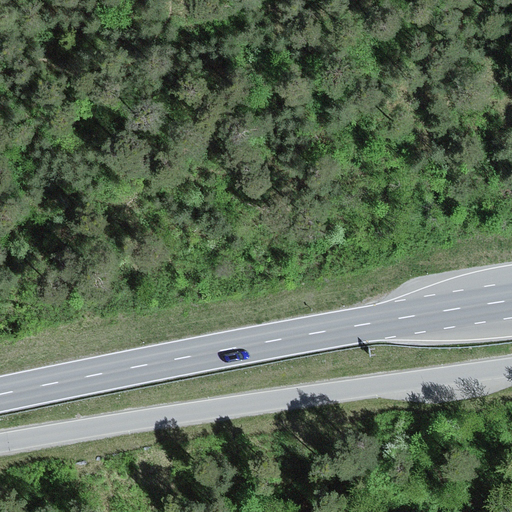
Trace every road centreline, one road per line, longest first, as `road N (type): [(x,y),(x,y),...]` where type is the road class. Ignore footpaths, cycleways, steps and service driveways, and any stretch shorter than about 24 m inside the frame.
road 1 (unclassified): [(511,370),(0,452)]
road 2 (primary): [(391,319),(0,393)]
road 3 (unclassified): [(511,275),(479,280),(391,319)]
